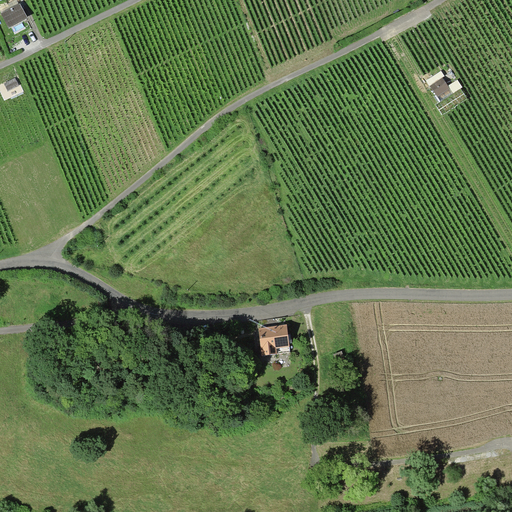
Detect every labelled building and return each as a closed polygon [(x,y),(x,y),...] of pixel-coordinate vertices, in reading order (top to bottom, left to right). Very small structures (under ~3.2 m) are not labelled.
[(21,4),(2,13),(10,30),(29,21),(21,4)] [(442,77),(430,86),(438,96),(450,87),(442,77)] [(17,79),(5,84),(8,92),(20,87),(17,79)] [(288,327),(258,330),(261,356),(290,353),(288,327)] [(341,350),(332,353),(337,365),(346,362),(341,350)]
